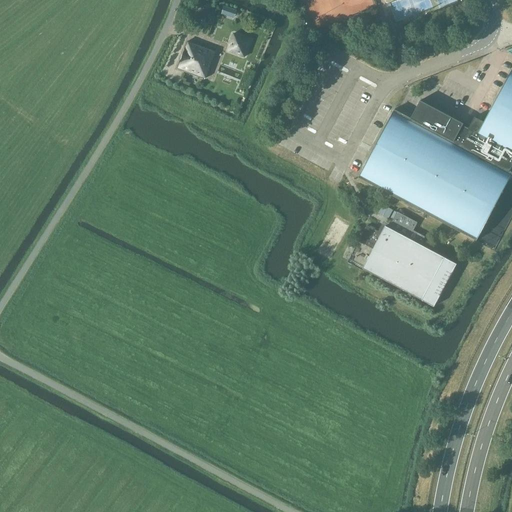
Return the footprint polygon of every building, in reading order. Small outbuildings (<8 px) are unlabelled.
[(251,40),(234,34),(230,45),(232,46),(230,51),(245,57),(251,40)] [(209,71),(216,52),(188,41),(178,69),(196,76),(196,77),(197,77),(197,76),(205,79),(208,71),(209,71)] [(432,48),(421,53),(423,57),(434,53),(432,48)] [(411,119),(395,110),(359,177),(358,178),(477,241),(510,179),(511,180),(511,178),(511,176),(511,174),(511,69),(484,122),(482,121),(482,120),(482,119),(481,118),(480,118),(480,117),(479,117),(479,118),(478,118),(477,118),(477,119),(475,117),(469,129),(463,126),(464,124),(448,115),(436,109),(421,101),(411,119)] [(412,299),(417,301),(418,298),(434,307),(457,264),(409,239),(418,223),(397,212),(389,228),(385,226),(382,233),(367,226),(359,242),(371,248),(372,245),(374,247),(363,269),(414,296),(412,299)]
